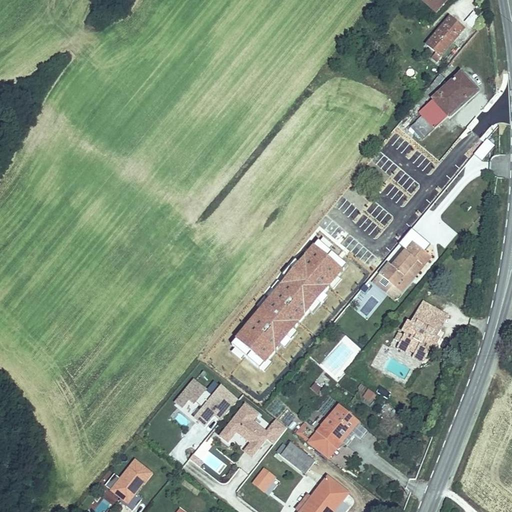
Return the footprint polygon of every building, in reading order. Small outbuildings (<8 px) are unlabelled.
[(443,0),(420,0),(435,11),(443,0)] [(461,27),(444,13),(417,47),(434,61),(461,27)] [(412,45),(404,39),(394,50),(402,57),(412,45)] [(404,72),(411,79),(417,72),(410,66),(404,72)] [(449,117),(479,90),(461,71),(432,98),(434,100),(448,116),(449,117)] [(448,116),(434,100),(419,113),(422,117),(433,129),(448,116)] [(422,139),(433,129),(422,117),(411,127),(422,139)] [(414,153),(395,137),(385,149),(412,173),(419,165),(409,158),(414,153)] [(389,264),(379,275),(396,289),(409,273),(415,278),(432,258),(413,242),(392,267),(389,264)] [(396,289),(379,275),(373,283),(396,302),(415,278),(409,273),(396,289)] [(415,353),(416,352),(426,357),(431,348),(434,350),(440,340),(437,339),(441,331),(431,326),(439,312),(423,302),(410,324),(406,322),(401,331),(404,333),(403,335),(399,334),(395,341),(400,343),(410,349),(410,350),(415,353)] [(449,317),(439,312),(431,326),(441,331),(449,317)] [(407,355),(409,351),(410,350),(410,349),(400,343),(396,349),(407,355)] [(412,358),(422,364),(426,357),(416,352),(415,353),(414,354),(412,358)] [(214,397),(195,381),(182,397),(188,402),(190,401),(195,405),(196,403),(204,409),(195,419),(205,427),(214,415),(222,421),(238,401),(222,387),(214,397)] [(368,402),(375,393),(369,388),(362,397),(368,402)] [(183,409),(188,402),(182,397),(176,403),(183,409)] [(228,443),(230,440),(236,432),(250,443),(244,452),(252,458),(266,440),(274,446),(287,429),(277,420),(266,433),(253,422),(259,415),(246,405),(220,436),(228,443)] [(339,407),(317,433),(337,449),(359,423),(339,407)] [(317,433),(316,434),(324,441),(316,450),(328,460),(337,449),(317,433)] [(316,434),(308,444),(316,450),(324,441),(316,434)] [(277,453),(288,461),(306,475),(315,463),(291,444),(288,448),(283,445),(277,453)] [(203,464),(193,456),(189,460),(200,468),(203,464)] [(109,491),(127,504),(133,509),(142,498),(136,493),(152,473),(135,459),(119,479),(114,475),(104,486),(109,491)] [(265,470),(254,484),(264,492),(275,478),(265,470)] [(301,511),(334,511),(349,494),(328,478),(312,498),(301,511)] [(296,510),(299,511),(301,511),(312,498),(308,495),(296,510)]
